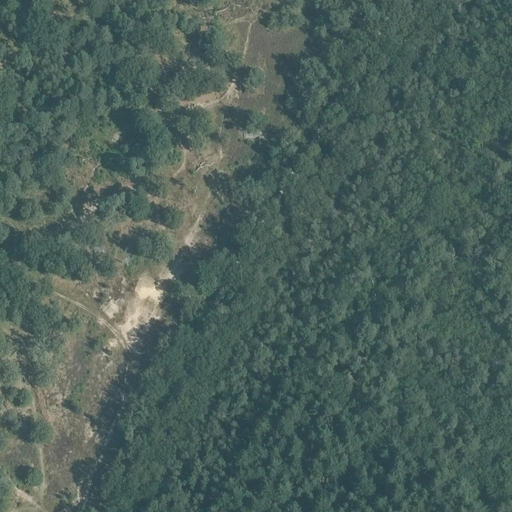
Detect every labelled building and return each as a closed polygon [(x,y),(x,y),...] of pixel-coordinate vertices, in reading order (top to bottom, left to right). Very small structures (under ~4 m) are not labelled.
[(269,141),(268,131),(256,132),(257,142),(269,141)] [(454,142),(453,131),(441,132),(442,143),(454,142)] [(491,142),(510,142),(510,131),(491,131),(491,142)] [(148,148),(167,146),(166,135),(147,136),(148,148)] [(14,166),(32,161),(29,150),(11,155),(14,166)] [(445,221),(444,210),(432,212),(434,222),(445,221)] [(442,240),(441,230),(429,231),(431,242),(442,240)] [(108,247),(107,236),(95,238),(96,248),(108,247)] [(313,248),(312,238),(300,239),(301,249),(313,248)] [(484,248),(483,238),(471,239),(473,249),(484,248)] [(223,255),(223,245),(211,245),(212,256),(223,255)] [(73,262),(71,252),(60,254),(61,264),(73,262)] [(377,266),(377,255),(365,256),(366,266),(377,266)]
